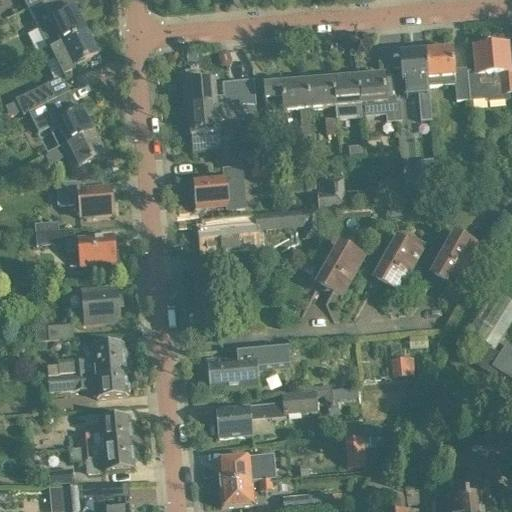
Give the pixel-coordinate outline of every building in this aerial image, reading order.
[(21,0),(27,12),(49,0),(21,0)] [(66,0),(49,0),(27,12),(47,53),(86,34),(74,11),(72,12),(66,0)] [(47,53),(40,56),(45,66),(54,61),(63,80),(86,68),(84,64),(98,58),(86,34),(47,53)] [(505,46),(474,49),(478,92),(497,90),(498,98),(511,96),(511,74),(508,75),(505,46)] [(426,53),(428,82),(429,89),(454,87),(456,105),(468,103),(465,71),(454,73),(452,51),(426,53)] [(426,53),(400,55),(402,85),(428,82),(426,53)] [(224,99),(216,100),(214,84),(200,85),(199,73),(185,74),(186,86),(188,113),(217,110),(226,110),(238,109),(255,107),(253,83),(223,86),(224,99)] [(384,77),(358,79),(361,120),(386,118),(387,125),(402,124),(400,104),(396,105),(396,100),(386,101),(384,77)] [(332,81),(335,111),(336,123),(361,120),(358,79),(332,81)] [(332,81),(306,84),(309,113),(310,113),(335,111),(332,81)] [(306,84),(265,88),(268,117),(301,114),(304,142),(312,141),(310,113),(309,113),(306,84)] [(22,119),(28,116),(55,102),(48,87),(15,104),(22,119)] [(69,95),(55,102),(28,116),(37,135),(48,130),(50,134),(59,130),(68,147),(92,136),(81,112),(78,113),(69,95)] [(226,110),(217,110),(188,113),(190,138),(191,138),(192,154),(220,152),(218,135),(219,135),(218,125),(237,124),(239,122),(238,109),(226,110)] [(335,120),(324,120),(326,137),(336,136),(335,120)] [(68,147),(62,150),(73,174),(103,159),(92,136),(68,147)] [(360,153),(349,153),(350,161),(353,161),(353,163),(365,162),(364,154),(360,155),(360,153)] [(260,157),(241,159),(241,167),(261,166),(260,157)] [(414,159),(403,160),(405,182),(416,181),(414,159)] [(435,196),(432,162),(420,163),(422,183),(406,185),(407,198),(435,196)] [(225,182),(194,185),(196,211),(227,208),(239,207),(237,182),(225,183),(225,182)] [(80,184),(54,187),(57,209),(75,207),(74,205),(79,205),(80,221),(111,218),(109,193),(81,195),(80,184)] [(343,207),(341,193),(316,195),(317,209),(343,207)] [(256,228),(197,233),(200,258),(259,253),(257,233),(305,229),(305,237),(320,236),(317,212),(303,213),(303,214),(255,218),(256,228)] [(37,228),(38,236),(61,234),(60,226),(37,228)] [(456,232),(432,276),(459,291),(483,247),(456,232)] [(62,247),(61,234),(38,236),(39,249),(62,247)] [(398,237),(374,282),(401,297),(426,253),(398,237)] [(81,247),(69,248),(70,259),(82,258),(84,275),(122,271),(119,240),(81,244),(81,247)] [(341,242),(316,287),(343,302),(368,257),(341,242)] [(83,310),(70,312),(71,324),(84,323),(85,328),(119,325),(117,309),(122,308),(120,294),(116,294),(116,292),(81,295),(83,310)] [(511,305),(495,294),(468,334),(488,347),(475,366),(502,384),(506,378),(511,381),(511,349),(507,347),(501,356),(496,352),(511,327),(511,305)] [(47,325),(32,326),(33,344),(73,341),(71,327),(47,329),(47,325)] [(83,364),(57,366),(59,379),(125,373),(123,348),(82,351),(83,364)] [(224,366),(208,368),(210,394),(258,389),(256,375),(276,374),(275,370),(288,369),(286,348),(237,353),(238,363),(224,364),(224,366)] [(413,360),(390,362),(392,381),(415,378),(413,360)] [(59,379),(48,380),(49,395),(95,391),(96,402),(127,399),(125,373),(59,379)] [(218,428),(213,429),(214,439),(218,439),(219,442),(251,439),(250,424),(265,422),(265,423),(285,421),(285,418),(317,415),(315,395),(282,398),(283,407),(264,409),(248,411),(248,410),(233,412),(233,415),(216,417),(218,428)] [(98,424),(101,450),(132,447),(129,421),(98,424)] [(92,438),(78,439),(80,452),(93,451),(93,450),(92,438)] [(375,449),(374,440),(363,441),(363,450),(375,449)] [(93,451),(80,452),(81,465),(86,464),(88,477),(134,473),(132,447),(101,450),(93,450),(93,451)] [(250,461),(217,463),(219,487),(252,484),(250,461)] [(72,474),(48,476),(49,488),(73,486),(72,474)] [(270,483),(260,484),(261,494),(272,493),(271,483),(270,483)] [(252,484),(219,487),(221,511),(254,508),(252,484)] [(451,503),(434,506),(434,511),(484,511),(483,499),(481,499),(479,484),(449,488),(451,503)] [(62,491),(50,491),(51,511),(79,511),(79,501),(128,499),(128,486),(77,488),(77,489),(62,489),(62,491)] [(283,511),(305,511),(322,510),(331,509),(330,498),(321,499),(299,502),(283,503),(283,511)]
